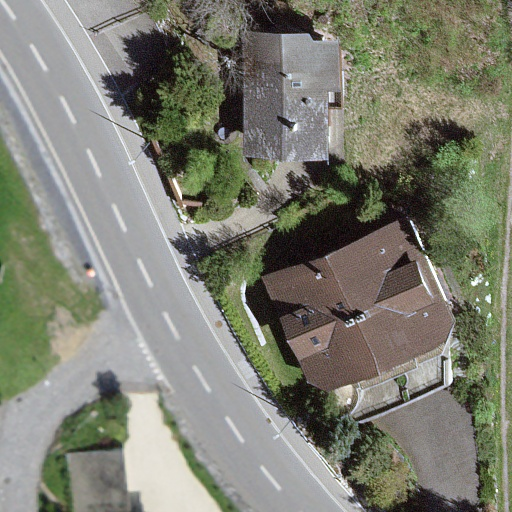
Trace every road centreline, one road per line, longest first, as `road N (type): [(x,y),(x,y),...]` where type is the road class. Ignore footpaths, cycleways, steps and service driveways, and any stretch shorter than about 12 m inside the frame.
road 1 (secondary): [(37,0),(76,56),(177,319)]
road 2 (residential): [(177,319),(48,403),(7,474),(5,511)]
road 3 (secondary): [(177,319),(249,430),(323,511)]
